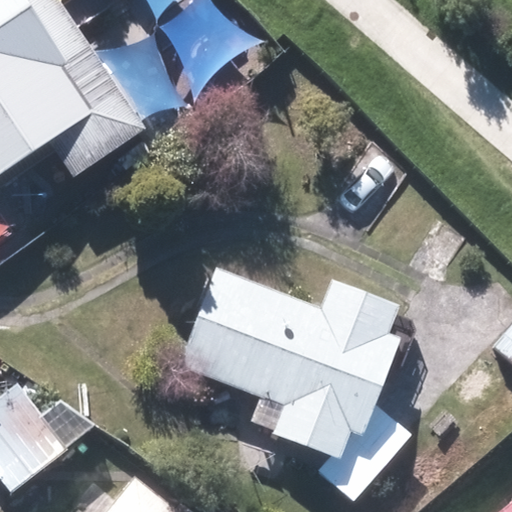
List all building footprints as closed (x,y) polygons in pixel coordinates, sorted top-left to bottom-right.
[(0,0),(0,181),(47,151),(66,179),(133,136),(44,0),(0,0)] [(416,176),(373,145),(325,211),(367,242),(416,176)] [(212,279),(176,372),(280,413),(270,438),(331,461),(340,437),(355,442),(391,349),(379,344),(388,319),(327,295),(317,320),(212,279)] [(511,327),(489,348),(511,374),(511,327)] [(41,392),(0,423),(0,489),(6,497),(79,443),(41,392)] [(160,511),(131,487),(110,511),(160,511)]
